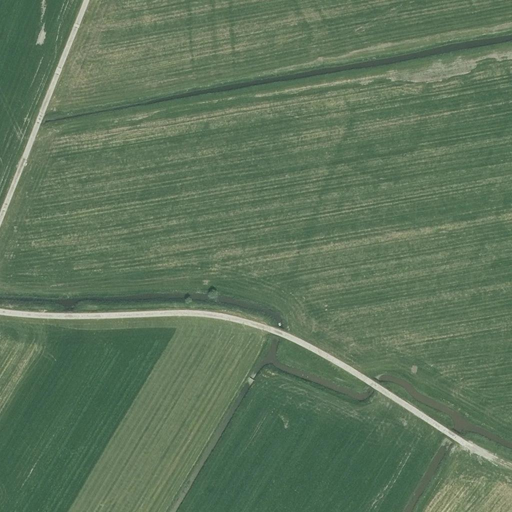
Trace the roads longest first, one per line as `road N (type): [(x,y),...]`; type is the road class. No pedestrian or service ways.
road 1 (track): [(0,311),(183,312),(254,324),(299,341),(451,435),(511,462)]
road 2 (track): [(0,222),(88,0)]
